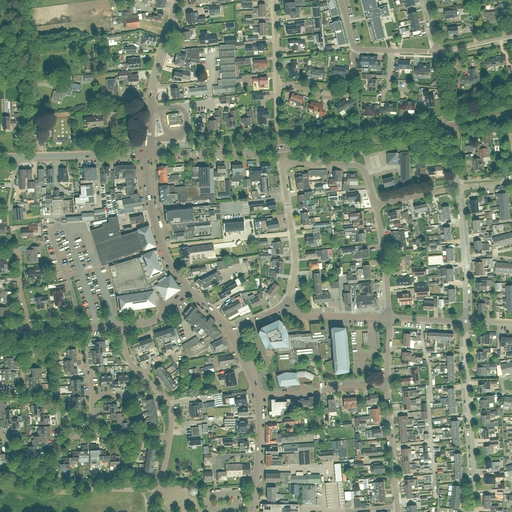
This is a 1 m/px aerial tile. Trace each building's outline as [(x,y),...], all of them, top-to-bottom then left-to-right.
[(165,0),(143,0),(144,5),(151,5),(152,8),(156,8),(165,8),(165,0)] [(285,10),(295,9),(295,5),(303,4),(302,0),(293,0),(294,3),(284,4),(284,5),(284,8),(285,8),(285,10)] [(326,2),(329,10),(336,8),(334,0),(326,2)] [(376,0),(361,0),(365,13),(367,12),(369,19),(367,20),(372,42),(386,39),(381,18),(390,16),(387,5),(378,7),(376,0)] [(500,15),(503,15),(501,4),(498,4),(498,6),(495,7),(495,12),(484,13),(484,17),(487,17),(488,22),(500,20),(500,15)] [(331,18),(338,15),(336,8),(329,10),(331,18)] [(121,12),(118,13),(118,17),(122,16),(131,15),(130,9),(126,9),(127,11),(121,12)] [(295,9),(285,10),(285,11),(285,12),(285,14),(286,16),(295,15),(296,18),(299,18),(298,12),(295,12),(295,9)] [(410,21),(418,19),(417,13),(409,14),(408,11),(405,12),(406,15),(409,15),(410,21)] [(454,11),(445,12),(446,19),(455,18),(455,20),(460,19),(459,15),(458,15),(457,11),(454,12),(454,11)] [(158,13),(157,16),(154,16),(153,16),(148,15),(147,19),(152,20),(152,21),(161,23),(162,19),(163,15),(158,13)] [(197,18),(194,18),(194,17),(198,17),(198,13),(194,13),(187,14),(188,24),(195,24),(195,23),(198,22),(198,23),(205,22),(205,17),(197,18)] [(392,15),(382,18),(385,26),(394,23),(392,15)] [(113,26),(117,25),(116,24),(123,24),(123,17),(112,18),(113,26)] [(123,19),(125,29),(139,27),(138,18),(123,19)] [(299,27),(304,26),(303,21),(296,22),(296,25),(286,26),(287,34),(300,33),(299,27)] [(332,23),(334,31),(342,29),(340,21),(332,23)] [(421,31),(420,25),(411,27),(412,32),(410,33),(411,36),(414,36),(413,33),(421,31)] [(462,32),(461,28),(461,26),(457,27),(458,28),(449,29),(450,35),(459,34),(459,32),(462,32)] [(188,32),(182,33),(183,41),(190,40),(189,37),(192,37),(191,35),(194,35),(193,30),(195,30),(195,27),(189,27),(189,30),(188,31),(188,32)] [(334,31),(336,38),(343,37),(342,29),(334,31)] [(209,44),(217,43),(216,35),(207,36),(206,32),(201,33),(201,38),(200,38),(201,45),(207,44),(209,43),(209,44)] [(144,34),(142,39),(141,45),(147,46),(148,45),(154,47),(156,39),(151,37),(151,36),(144,34)] [(336,38),(338,46),(345,44),(343,37),(336,38)] [(290,47),(291,47),(291,52),(298,51),(298,47),(298,46),(305,45),(305,40),(297,41),(297,40),(289,41),(290,47)] [(213,94),(235,92),(234,84),(236,84),(234,45),(220,46),(221,86),(212,87),(213,94)] [(190,63),(190,62),(191,59),(200,60),(198,48),(186,49),(185,56),(177,54),(176,60),(179,61),(179,60),(180,61),(190,63)] [(502,65),(506,64),(506,61),(505,56),(501,56),(495,57),(496,59),(490,60),(490,61),(486,62),(487,67),(502,65)] [(358,62),(358,69),(369,69),(369,57),(361,57),(361,63),(358,62)] [(369,57),(369,69),(380,69),(380,63),(377,63),(378,58),(369,57)] [(140,67),(139,58),(128,59),(129,68),(140,67)] [(290,78),(298,76),(295,65),(297,65),(296,60),(290,62),(291,66),(287,67),(290,78)] [(254,70),(259,70),(264,70),(264,67),(267,67),(267,61),(259,61),(254,61),(254,70)] [(395,70),(399,71),(399,69),(410,69),(410,61),(399,61),(399,64),(396,64),(395,70)] [(415,74),(419,74),(419,73),(430,73),(430,65),(419,64),(419,68),(415,68),(415,74)] [(345,68),(333,67),(332,75),(344,77),(344,72),(348,73),(349,67),(345,66),(345,68)] [(307,73),(311,74),(311,77),(322,78),(323,71),(312,69),(312,67),(308,67),(307,73)] [(470,76),(462,77),(463,84),(474,83),(474,84),(477,84),(476,75),(475,69),(469,70),(470,76)] [(131,72),(128,72),(118,73),(118,75),(124,75),(124,80),(128,80),(129,84),(138,83),(137,75),(132,76),(131,72)] [(175,73),(174,77),(173,77),(172,81),(177,82),(177,81),(181,82),(181,79),(189,81),(190,73),(183,72),(182,74),(175,73)] [(115,83),(116,81),(124,80),(124,75),(118,75),(119,77),(116,77),(115,79),(106,80),(107,96),(110,97),(112,93),(119,96),(118,84),(115,83)] [(368,91),(376,91),(377,80),(373,80),(373,75),(367,75),(367,80),(369,80),(368,91)] [(268,88),(267,78),(259,78),(253,79),(252,79),(252,82),(253,82),(259,82),(259,88),(268,88)] [(69,82),(69,85),(69,86),(68,88),(81,91),(82,85),(69,82)] [(69,86),(69,85),(62,84),(61,89),(56,88),(55,91),(54,91),(51,99),(56,101),(57,97),(59,97),(58,101),(61,102),(63,94),(67,95),(68,88),(69,86)] [(207,94),(207,87),(189,89),(190,96),(207,94)] [(172,90),(173,99),(180,98),(183,98),(183,94),(179,94),(178,89),(172,90)] [(424,96),(425,96),(427,107),(435,106),(433,95),(430,96),(429,91),(423,92),(424,96)] [(262,93),(252,94),(253,101),(263,99),(262,93)] [(303,97),(292,93),(289,101),(300,105),(299,107),(303,108),(305,102),(301,101),(303,97)] [(353,106),(352,105),(355,103),(351,98),(349,100),(350,101),(346,103),(344,100),(335,106),(339,113),(349,106),(350,108),(353,106)] [(415,110),(415,102),(404,101),(404,105),(399,105),(399,111),(399,116),(403,116),(404,112),(404,110),(415,110)] [(318,104),(311,102),(308,109),(317,112),(316,114),(323,117),(325,111),(321,109),(323,105),(319,103),(318,104)] [(380,113),(385,113),(385,112),(396,112),(397,104),(385,103),(385,107),(381,107),(380,113)] [(375,106),(364,106),(363,114),(374,114),(374,116),(379,116),(380,110),(375,110),(375,106)] [(264,109),(258,110),(260,121),(258,121),(259,125),(266,124),(265,119),(269,118),(268,112),(265,112),(264,109)] [(92,111),(93,117),(83,119),(84,124),(88,124),(88,128),(107,126),(106,116),(100,117),(99,110),(92,111)] [(227,122),(227,128),(233,128),(233,127),(236,127),(235,121),(237,121),(236,111),(231,112),(231,115),(223,116),(224,122),(227,122)] [(241,123),(244,123),(245,127),(251,126),(250,118),(253,118),(252,111),(246,112),(247,118),(241,119),(241,123)] [(179,113),(168,114),(168,120),(171,123),(174,125),(180,125),(180,121),(179,118),(179,113)] [(3,130),(9,130),(9,127),(15,127),(15,123),(21,123),(21,115),(15,115),(15,122),(9,122),(9,118),(4,118),(3,130)] [(213,118),(214,121),(209,121),(210,130),(217,130),(217,124),(220,123),(219,117),(213,118)] [(53,142),(69,142),(68,119),(52,120),(53,142)] [(202,119),(201,119),(198,119),(199,123),(195,124),(196,132),(202,131),(202,128),(204,128),(203,123),(202,123),(202,119)] [(484,143),(477,144),(478,153),(479,152),(480,158),(483,158),(490,157),(488,142),(491,142),(490,135),(483,136),(484,143)] [(401,165),(401,177),(402,182),(410,182),(409,153),(401,153),(401,154),(398,154),(398,153),(387,153),(388,164),(398,163),(398,164),(398,163),(399,163),(400,165),(401,165)] [(483,158),(480,158),(477,159),(477,158),(471,158),(473,171),(485,170),(483,158)] [(253,174),(258,174),(260,174),(265,174),(267,173),(267,170),(270,170),(270,164),(261,164),(261,169),(253,169),(253,174)] [(238,181),(238,180),(238,178),(243,178),(243,165),(232,166),(232,172),(232,173),(233,176),(230,177),(230,182),(235,182),(235,181),(238,181)] [(132,167),(114,166),(114,179),(135,179),(135,170),(135,169),(134,168),(133,167),(132,167)] [(158,175),(167,175),(167,173),(173,172),(172,167),(168,168),(168,166),(158,167),(158,171),(157,172),(158,175)] [(214,177),(226,177),(225,166),(217,167),(217,171),(214,171),(214,177)] [(435,168),(428,169),(429,175),(436,174),(436,175),(439,175),(439,176),(443,175),(442,166),(435,167),(435,168)] [(209,167),(192,167),(193,182),(184,183),(184,187),(199,185),(200,194),(210,193),(210,194),(214,193),(213,171),(209,171),(209,167)] [(68,177),(67,173),(66,173),(66,168),(59,169),(59,177),(57,177),(58,183),(68,182),(68,177)] [(79,198),(75,198),(75,206),(94,204),(93,193),(93,181),(97,181),(96,168),(83,168),(84,181),(80,181),(81,186),(80,186),(81,193),(79,194),(79,198)] [(103,168),(103,171),(102,171),(102,174),(101,174),(101,180),(106,180),(106,177),(110,177),(110,168),(103,168)] [(25,170),(25,178),(28,178),(28,186),(28,189),(34,189),(34,182),(31,182),(31,180),(31,178),(32,178),(31,170),(28,170),(28,169),(26,169),(26,170),(25,170)] [(329,185),(336,185),(336,182),(341,182),(341,171),(333,171),(333,179),(329,179),(329,185)] [(301,177),(295,178),(296,184),(309,182),(308,179),(309,178),(308,176),(309,176),(309,172),(308,172),(300,173),(301,177)] [(268,177),(266,178),(265,174),(260,174),(258,174),(253,174),(250,175),(251,182),(260,181),(261,193),(269,192),(271,192),(271,189),(268,189),(268,177)] [(343,179),(343,184),(342,185),(342,192),(349,191),(349,185),(349,181),(357,182),(357,174),(347,174),(347,179),(343,179)] [(159,184),(168,183),(174,182),(173,180),(179,179),(179,175),(167,176),(167,175),(158,175),(158,182),(159,183),(159,184)] [(402,182),(401,177),(394,180),(393,177),(383,180),(385,188),(395,185),(395,184),(402,182)] [(135,190),(135,184),(135,179),(114,179),(115,194),(116,194),(119,194),(122,193),(121,193),(127,192),(130,192),(133,191),(133,190),(135,190)] [(309,182),(296,184),(297,190),(310,188),(309,182)] [(178,202),(178,203),(192,202),(207,200),(208,199),(210,202),(215,201),(214,193),(210,194),(210,193),(200,194),(199,185),(184,187),(175,188),(175,186),(160,187),(161,204),(164,204),(164,206),(176,204),(176,202),(178,202)] [(54,194),(53,201),(62,200),(62,199),(64,199),(64,194),(59,194),(59,190),(53,191),(54,194)] [(304,192),(305,195),(298,196),(299,202),(306,201),(305,198),(312,196),(312,191),(304,192)] [(130,192),(127,192),(121,193),(122,193),(119,194),(116,194),(117,195),(116,195),(117,205),(119,215),(127,214),(134,212),(134,211),(138,210),(142,210),(142,206),(140,198),(139,199),(138,194),(131,195),(130,192)] [(347,194),(348,202),(354,201),(354,202),(360,202),(360,201),(361,201),(361,198),(360,198),(359,195),(355,195),(355,193),(347,194)] [(472,207),(479,206),(478,202),(482,202),(481,200),(483,199),(482,196),(477,197),(478,200),(471,201),(472,207)] [(52,201),(52,206),(53,215),(74,213),(73,200),(63,201),(63,200),(53,201),(52,201)] [(18,209),(14,209),(15,221),(23,220),(22,213),(26,212),(25,204),(18,205),(18,209)] [(220,204),(165,210),(166,224),(170,224),(170,226),(173,226),(186,224),(221,221),(220,204)] [(420,206),(422,212),(426,211),(427,215),(430,214),(429,210),(428,210),(427,204),(420,206)] [(94,211),(94,213),(93,213),(94,220),(96,220),(98,220),(98,217),(105,216),(104,209),(94,211)] [(350,220),(362,219),(361,213),(351,214),(351,210),(343,210),(344,215),(349,214),(350,220)] [(392,213),(389,214),(390,219),(398,218),(398,220),(402,219),(400,210),(392,211),(392,213)] [(75,222),(90,221),(94,220),(93,213),(81,214),(82,216),(66,218),(66,222),(75,222)] [(450,213),(444,214),(444,218),(440,218),(440,221),(444,221),(444,220),(451,219),(450,213)] [(130,217),(131,225),(144,223),(143,215),(130,217)] [(91,231),(95,245),(102,266),(118,261),(118,259),(155,247),(154,243),(151,233),(149,228),(149,227),(143,229),(121,236),(117,216),(108,218),(109,223),(102,224),(102,227),(91,231)] [(273,218),(269,219),(267,219),(267,220),(268,229),(279,227),(278,222),(273,223),(273,218)] [(362,219),(350,220),(350,221),(349,221),(349,224),(352,223),(353,226),(344,227),(344,228),(342,228),(342,231),(357,230),(357,226),(362,225),(362,219)] [(243,220),(223,222),(224,232),(244,230),(243,220)] [(186,224),(173,226),(173,232),(174,232),(174,233),(175,233),(176,241),(184,240),(184,239),(193,238),(192,235),(193,235),(194,228),(194,225),(187,225),(187,228),(186,228),(186,224)] [(32,236),(33,236),(32,233),(37,232),(37,226),(28,226),(29,230),(22,230),(22,237),(27,236),(28,240),(32,239),(32,236)] [(493,232),(486,232),(486,230),(481,231),(480,227),(473,228),(474,234),(483,233),(484,237),(493,236),(493,232)] [(401,234),(399,234),(398,231),(391,232),(393,241),(399,240),(399,237),(401,236),(401,234)] [(315,244),(315,240),(321,240),(319,232),(313,233),(313,237),(305,238),(306,245),(315,244)] [(355,235),(355,242),(359,242),(365,241),(364,234),(359,234),(355,235)] [(451,234),(445,234),(445,238),(441,239),(441,242),(445,242),(445,241),(452,240),(451,234)] [(508,243),(506,235),(499,236),(502,245),(508,243)] [(496,249),(495,247),(502,245),(499,236),(493,238),(494,244),(492,245),(492,250),(496,249)] [(406,239),(403,239),(400,240),(399,240),(393,241),(394,250),(401,249),(400,245),(403,245),(403,244),(406,243),(406,239)] [(188,247),(180,248),(181,259),(189,258),(189,259),(191,258),(192,259),(207,257),(207,256),(209,256),(208,251),(213,250),(212,244),(208,245),(204,246),(204,245),(192,247),(192,248),(188,248),(188,247)] [(27,253),(28,253),(28,263),(37,262),(36,253),(39,252),(39,248),(31,248),(31,251),(27,251),(27,253)] [(318,257),(321,257),(322,259),(322,261),(328,260),(328,258),(327,249),(321,250),(321,251),(307,252),(307,258),(315,257),(315,254),(317,254),(318,257)] [(362,258),(369,257),(368,250),(361,250),(357,251),(358,259),(362,258)] [(164,270),(156,251),(141,257),(110,267),(116,293),(118,292),(119,297),(118,298),(120,311),(155,306),(155,304),(163,297),(165,300),(179,290),(170,276),(169,277),(164,270)] [(454,255),(447,255),(447,259),(443,259),(443,263),(448,263),(448,261),(454,261),(454,255)] [(276,268),(282,268),(283,262),(280,262),(281,258),(271,258),(271,263),(270,267),(276,268)] [(238,259),(223,261),(216,262),(218,270),(225,269),(228,268),(228,267),(232,266),(232,265),(239,264),(238,259)] [(480,259),(480,262),(476,262),(477,269),(483,269),(483,265),(486,264),(486,259),(480,259)] [(502,273),(503,263),(497,263),(497,262),(493,261),(493,267),(496,267),(495,272),(502,273)] [(35,267),(36,271),(28,271),(29,279),(34,278),(34,280),(41,280),(41,274),(44,274),(44,266),(35,267)] [(206,271),(205,266),(198,268),(198,267),(190,269),(192,276),(200,274),(199,273),(206,271)] [(282,274),(282,268),(276,268),(275,271),(270,271),(269,277),(276,277),(276,274),(282,274)] [(201,287),(204,291),(222,282),(217,271),(199,280),(198,279),(195,283),(200,288),(201,287)] [(241,284),(246,281),(243,275),(238,278),(241,284)] [(454,275),(447,275),(448,279),(443,280),(443,283),(448,283),(448,281),(454,281),(454,275)] [(405,285),(405,286),(411,286),(411,285),(412,285),(412,282),(414,282),(414,278),(409,278),(398,279),(399,281),(397,281),(398,286),(405,285)] [(481,278),(481,283),(477,283),(477,287),(477,291),(487,290),(487,283),(491,283),(491,278),(487,278),(481,278)] [(231,293),(229,291),(237,286),(234,281),(226,286),(227,287),(217,293),(221,300),(231,293)] [(270,289),(276,293),(279,287),(274,283),(275,283),(272,281),(270,283),(273,285),(270,289)] [(330,295),(329,295),(328,292),(321,292),(320,283),(314,284),(315,294),(316,296),(313,297),(314,303),(331,302),(330,295)] [(376,294),(372,295),(371,283),(349,285),(350,292),(350,297),(355,297),(355,289),(360,289),(363,289),(363,295),(356,296),(358,309),(376,307),(375,299),(376,299),(376,294)] [(64,287),(49,289),(50,296),(54,296),(55,306),(64,305),(62,293),(65,292),(64,287)] [(429,288),(416,289),(416,297),(430,296),(429,288)] [(276,293),(270,289),(268,291),(265,289),(262,293),(265,298),(267,294),(272,298),(276,293)] [(263,298),(260,293),(258,294),(258,295),(254,297),(253,295),(247,298),(249,302),(250,302),(253,307),(260,304),(258,298),(259,298),(260,299),(263,298)] [(405,294),(398,295),(399,302),(401,302),(401,305),(411,304),(410,293),(405,294)] [(44,304),(49,304),(48,297),(43,297),(35,298),(37,309),(44,308),(44,304)] [(240,297),(231,301),(223,306),(224,307),(222,308),(221,309),(225,316),(227,318),(233,315),(238,312),(237,310),(240,309),(242,308),(241,304),(239,301),(241,300),(242,303),(244,306),(247,304),(245,301),(244,298),(242,298),(241,299),(241,298),(240,297)] [(434,310),(434,309),(434,307),(437,308),(438,300),(438,298),(434,298),(434,300),(434,304),(424,303),(424,309),(434,310)] [(490,300),(479,299),(479,304),(479,312),(485,312),(485,305),(490,305),(490,300)] [(182,316),(185,319),(184,320),(188,324),(188,323),(193,328),(192,329),(194,331),(204,339),(218,331),(217,331),(218,330),(212,325),(216,321),(210,317),(207,321),(196,312),(198,309),(192,304),(182,316)] [(0,307),(0,316),(3,317),(3,311),(9,311),(9,307),(0,307)] [(276,354),(278,371),(292,370),(292,369),(290,369),(289,360),(295,359),(296,362),(298,361),(298,360),(311,359),(311,360),(314,360),(314,356),(320,356),(320,359),(330,359),(329,347),(330,347),(329,343),(332,343),(333,360),(325,363),(324,366),(326,372),(337,375),(348,372),(348,363),(346,338),(344,329),(333,328),(331,329),(332,339),(325,340),(324,329),(320,330),(319,322),(309,323),(310,333),(307,333),(307,335),(304,335),(304,334),(301,334),(301,333),(287,334),(287,333),(283,324),(278,321),(261,328),(258,334),(265,349),(276,348),(279,352),(279,354),(276,354)] [(166,330),(169,338),(175,336),(172,328),(166,330)] [(169,338),(166,330),(160,332),(163,340),(169,338)] [(204,339),(199,342),(198,343),(195,344),(193,346),(190,347),(189,348),(193,356),(208,348),(208,347),(210,346),(214,354),(226,347),(226,348),(228,347),(220,333),(218,331),(204,339)] [(163,340),(160,332),(154,334),(157,342),(163,340)] [(483,337),(478,337),(478,344),(483,344),(484,344),(490,344),(489,335),(483,335),(483,337)] [(145,340),(147,348),(154,346),(151,338),(145,340)] [(93,342),(92,343),(92,345),(94,345),(96,345),(96,346),(96,348),(108,347),(108,343),(108,340),(105,340),(102,340),(102,342),(99,342),(97,342),(97,341),(97,339),(95,339),(93,339),(93,342)] [(147,348),(145,340),(139,342),(141,350),(147,348)] [(141,350),(139,342),(132,344),(135,352),(141,350)] [(478,352),(478,356),(477,356),(477,361),(483,360),(483,359),(487,359),(487,352),(489,352),(491,352),(491,348),(483,348),(483,352),(478,352)] [(234,363),(233,356),(226,357),(226,356),(218,357),(220,367),(223,366),(224,365),(234,363)] [(484,375),(487,375),(487,370),(490,370),(490,369),(490,366),(490,364),(484,364),(484,368),(478,368),(479,375),(484,375)] [(499,373),(502,372),(503,374),(509,373),(507,364),(501,365),(501,366),(497,367),(499,373)] [(158,376),(165,371),(161,365),(155,370),(158,376)] [(73,366),(64,366),(64,372),(71,372),(71,375),(77,374),(77,369),(73,369),(73,366)] [(403,384),(403,385),(411,384),(414,384),(413,381),(419,381),(418,369),(411,369),(412,375),(413,375),(413,378),(410,378),(410,377),(406,378),(402,378),(403,381),(402,382),(402,384),(403,384)] [(162,381),(169,376),(165,371),(158,376),(162,381)] [(236,385),(234,373),(224,375),(224,376),(218,377),(219,380),(225,379),(227,387),(236,385)] [(296,374),(296,373),(285,373),(277,376),(279,386),(283,386),(299,385),(299,384),(297,379),(296,374)] [(123,375),(123,384),(126,384),(127,387),(129,387),(132,387),(132,383),(129,383),(129,374),(123,375)] [(455,374),(448,375),(448,379),(444,379),(444,382),(449,382),(449,381),(455,381),(455,374)] [(106,375),(106,385),(109,384),(109,388),(115,388),(115,381),(111,381),(111,375),(106,375)] [(115,381),(115,388),(120,387),(120,384),(123,384),(123,375),(117,375),(118,381),(115,381)] [(166,386),(172,381),(169,376),(162,381),(166,386)] [(172,381),(166,386),(169,391),(176,386),(172,381)] [(480,385),(480,389),(478,390),(479,392),(480,392),(480,393),(486,392),(485,389),(491,389),(490,381),(484,382),(484,385),(480,385)] [(80,385),(71,386),(68,386),(68,392),(77,391),(77,394),(84,394),(84,388),(80,389),(80,385)] [(247,404),(246,399),(245,395),(246,394),(246,393),(245,392),(223,394),(214,396),(215,406),(226,404),(226,407),(230,406),(235,406),(243,405),(243,404),(247,404)] [(84,394),(77,394),(78,397),(71,397),(72,403),(81,403),(81,400),(84,400),(84,394)] [(378,398),(377,398),(377,395),(369,396),(369,397),(366,398),(366,403),(373,403),(373,402),(377,401),(378,401),(378,398)] [(481,408),(490,407),(489,403),(495,403),(497,402),(496,398),(498,398),(498,402),(500,402),(500,395),(494,395),(494,396),(487,396),(487,400),(481,400),(481,408)] [(293,399),(269,400),(269,417),(270,417),(277,417),(276,416),(279,416),(282,414),(282,410),(286,410),(286,409),(294,409),(294,407),(308,407),(315,407),(315,397),(307,398),(307,399),(293,399)] [(356,397),(349,398),(350,411),(351,412),(357,411),(357,410),(358,410),(360,410),(360,408),(359,405),(356,405),(356,397)] [(329,412),(333,412),(336,411),(336,407),(335,407),(334,400),(328,400),(329,408),(329,412)] [(202,408),(202,403),(195,403),(196,406),(190,406),(191,418),(200,417),(199,408),(202,408)] [(110,414),(122,414),(121,414),(121,409),(117,409),(117,407),(115,407),(115,404),(104,405),(104,411),(110,411),(110,414)] [(37,415),(43,415),(43,409),(37,409),(37,405),(30,406),(31,413),(33,412),(33,415),(37,415)] [(248,415),(248,412),(247,412),(247,409),(238,409),(238,407),(232,407),(232,411),(238,411),(239,416),(247,415),(248,415)] [(456,407),(450,407),(450,411),(445,412),(446,416),(450,415),(450,414),(457,413),(456,407)] [(11,410),(7,410),(0,410),(0,416),(6,417),(6,420),(13,419),(12,413),(11,413),(11,410)] [(483,423),(488,423),(491,423),(490,415),(491,415),(491,417),(495,417),(495,416),(501,415),(500,410),(495,411),(487,412),(487,415),(482,416),(483,423)] [(122,414),(110,414),(111,421),(116,420),(117,423),(124,423),(124,416),(122,417),(122,414)] [(43,415),(37,415),(37,422),(39,422),(39,425),(50,424),(50,418),(44,418),(43,415)] [(147,423),(147,422),(150,421),(151,425),(159,424),(157,417),(149,419),(146,419),(146,420),(140,422),(139,422),(140,426),(141,426),(141,428),(145,427),(144,425),(147,425),(146,423),(147,423)] [(21,419),(13,419),(6,420),(6,426),(12,426),(12,429),(12,432),(11,432),(17,432),(17,429),(19,429),(19,422),(21,422),(21,419)] [(248,432),(248,422),(236,422),(236,419),(224,419),(224,427),(236,427),(236,433),(248,432)] [(128,423),(124,423),(117,423),(117,430),(123,430),(123,433),(130,433),(130,426),(133,426),(133,423),(128,423)] [(266,435),(277,434),(277,424),(266,425),(266,435)] [(38,437),(44,436),(44,433),(50,433),(50,426),(39,427),(39,430),(37,430),(38,437)] [(489,434),(495,433),(494,427),(487,428),(487,431),(484,431),(484,439),(489,438),(489,434)] [(192,437),(188,437),(189,446),(201,445),(200,436),(199,436),(199,428),(191,428),(192,437)] [(372,430),(366,431),(367,438),(377,437),(381,437),(380,429),(372,430)] [(288,434),(277,434),(266,435),(266,444),(277,443),(277,442),(288,441),(288,440),(298,439),(298,433),(288,434)] [(44,436),(38,437),(34,437),(34,440),(32,440),(32,446),(39,446),(39,443),(45,443),(44,436)] [(232,438),(232,439),(223,440),(224,446),(232,446),(232,444),(239,444),(240,450),(248,449),(249,449),(249,446),(248,446),(248,443),(243,443),(243,441),(239,441),(239,438),(232,438)] [(460,439),(453,440),(454,444),(450,444),(450,448),(454,447),(454,446),(460,446),(460,439)] [(314,441),(314,443),(282,445),(283,452),(299,451),(299,453),(303,452),(303,451),(314,450),(314,443),(317,443),(317,441),(314,441)] [(485,454),(494,454),(493,446),(499,446),(498,442),(491,442),(491,443),(490,443),(490,446),(485,447),(485,454)] [(78,451),(78,458),(85,458),(85,456),(88,456),(87,445),(81,445),(81,446),(81,451),(78,451)] [(100,457),(99,450),(96,451),(96,445),(90,445),(90,456),(93,456),(93,457),(100,457)] [(39,446),(32,446),(28,447),(28,450),(26,450),(27,457),(33,456),(33,453),(39,453),(39,446)] [(148,449),(147,452),(147,453),(155,455),(157,449),(149,447),(149,446),(145,446),(144,448),(148,449)] [(266,455),(271,455),(272,455),(277,454),(277,447),(269,446),(269,447),(266,448),(266,455)] [(383,454),(382,448),(377,449),(376,449),(375,446),(371,447),(371,449),(362,450),(362,456),(366,455),(366,456),(383,454)] [(110,463),(109,456),(106,456),(106,450),(99,450),(100,457),(100,461),(103,461),(103,463),(110,463)] [(79,462),(78,458),(78,451),(72,452),(72,458),(69,458),(69,465),(76,464),(76,462),(79,462)] [(147,455),(146,459),(154,461),(155,455),(147,453),(147,452),(144,452),(143,455),(147,455)] [(299,453),(299,454),(281,455),(281,456),(271,456),(271,455),(266,455),(266,466),(271,466),(285,466),(285,465),(299,464),(299,465),(310,464),(309,452),(303,452),(299,453)] [(319,454),(319,459),(321,459),(321,460),(333,459),(333,452),(320,453),(320,454),(319,454)] [(119,456),(116,456),(116,455),(109,456),(110,463),(110,467),(113,467),(113,469),(120,468),(120,461),(119,456)] [(138,460),(142,461),(146,461),(145,465),(145,466),(153,467),(154,461),(146,459),(143,458),(139,457),(138,460)] [(211,465),(212,464),(211,458),(210,457),(204,457),(203,458),(204,465),(205,465),(211,465)] [(69,469),(69,465),(69,458),(62,458),(63,464),(59,465),(60,471),(67,471),(67,469),(69,469)] [(496,469),(496,466),(500,466),(500,462),(495,462),(492,463),(492,461),(486,461),(486,468),(492,468),(492,470),(496,469)] [(217,481),(226,481),(226,477),(240,476),(240,475),(250,475),(250,464),(241,464),(241,463),(226,464),(226,472),(216,472),(217,481)] [(384,472),(384,465),(380,466),(379,463),(373,463),(373,466),(373,467),(371,467),(371,473),(373,472),(373,473),(384,472)] [(142,464),(139,464),(139,467),(141,467),(145,468),(144,472),(152,474),(153,467),(145,466),(145,465),(142,464)] [(319,474),(306,476),(303,476),(303,472),(296,472),(296,476),(291,476),(291,473),(281,473),(281,476),(279,476),(279,474),(265,474),(265,482),(279,482),(279,483),(291,483),(306,483),(307,483),(320,482),(319,474)] [(212,481),(212,474),(212,473),(204,473),(204,481),(212,481)] [(362,480),(358,481),(359,484),(363,484),(363,489),(368,488),(368,479),(362,479),(363,480),(362,480)] [(289,484),(289,494),(299,495),(299,485),(289,484)] [(314,505),(315,485),(302,485),(302,505),(314,505)] [(191,497),(193,497),(194,497),(196,497),(197,496),(198,494),(198,493),(198,491),(197,490),(196,488),(194,488),(193,488),(191,488),(190,489),(189,490),(188,492),(188,493),(189,495),(190,496),(191,497)] [(384,495),(378,495),(372,496),(373,499),(376,498),(379,498),(379,503),(385,502),(384,495)] [(354,497),(354,499),(353,499),(354,507),(355,507),(355,508),(360,508),(365,507),(365,503),(361,503),(361,502),(360,502),(360,499),(359,497),(354,497)] [(491,502),(484,502),(484,508),(490,508),(490,509),(492,510),(491,511),(502,511),(502,509),(498,509),(498,506),(491,506),(491,502)]
